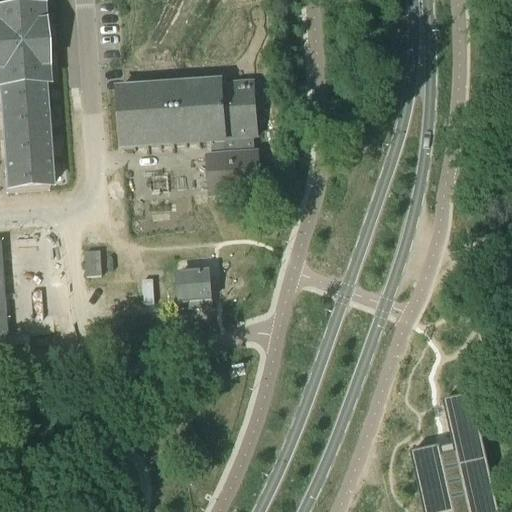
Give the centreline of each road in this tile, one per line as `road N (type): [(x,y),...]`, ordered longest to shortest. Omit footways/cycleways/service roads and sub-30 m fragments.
road 1 (secondary): [(419,63),(302,416),(258,511)]
road 2 (secondary): [(301,511),(359,378),(417,201),(427,130),(419,63)]
road 3 (residential): [(65,217),(96,192),(82,0)]
road 4 (residential): [(74,346),(65,217)]
